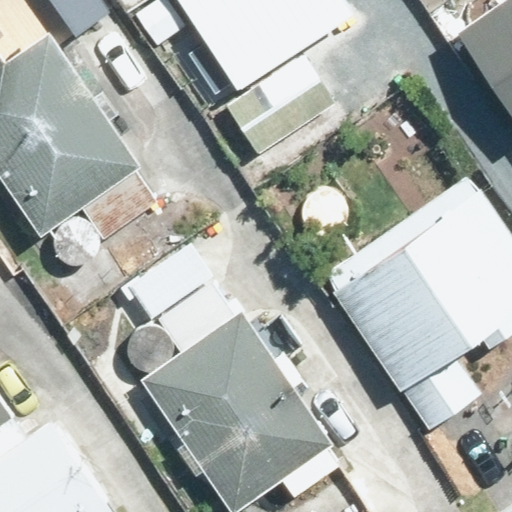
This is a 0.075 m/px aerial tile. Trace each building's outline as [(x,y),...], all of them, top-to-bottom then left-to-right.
[(354,0),(186,0),(249,95),(265,85),(268,91),(369,20),(354,0)] [(511,11),(466,43),(511,107),(511,11)] [(151,173),(56,38),(12,70),(0,52),(0,173),(51,245),(151,173)] [(342,295),(340,297),(406,392),(405,395),(433,436),(487,397),(461,361),(511,322),(511,229),(487,194),(484,197),(471,179),(329,277),(342,295)] [(142,222),(104,249),(127,282),(166,255),(142,222)] [(160,318),(216,280),(191,243),(130,285),(155,321),(160,318)] [(350,473),(338,456),(345,452),(250,319),(243,323),(220,290),(164,330),(187,363),(148,391),(235,511),(257,511),(291,488),(304,506),(350,473)] [(0,396),(0,437),(19,424),(0,396)] [(123,511),(61,423),(0,465),(0,511),(123,511)]
